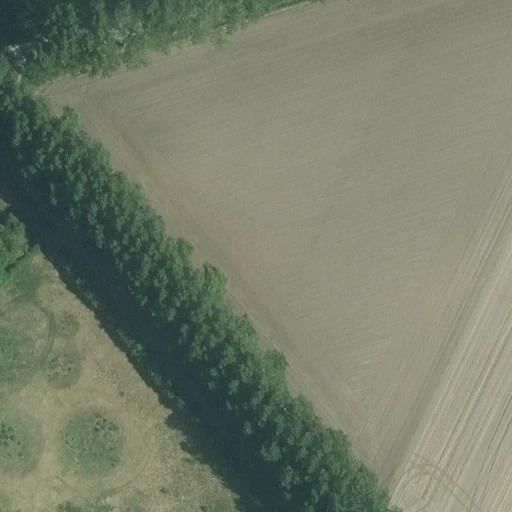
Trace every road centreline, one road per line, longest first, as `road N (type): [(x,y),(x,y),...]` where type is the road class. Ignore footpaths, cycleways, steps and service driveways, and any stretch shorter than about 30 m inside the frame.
road 1 (unclassified): [(347,511),(0,79)]
road 2 (unclassified): [(0,62),(230,0)]
